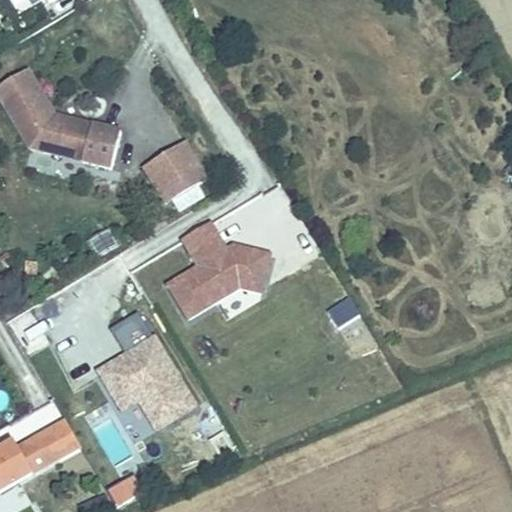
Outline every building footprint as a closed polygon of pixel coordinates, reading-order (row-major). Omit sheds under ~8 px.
[(55,122),(27,75),(0,91),(0,103),(31,154),(65,163),(68,149),(87,154),(84,168),(113,175),(122,139),(55,122)] [(209,188),(188,154),(154,175),(174,209),(209,188)] [(174,209),(154,175),(147,179),(168,213),(174,209)] [(96,259),(121,246),(111,227),(86,239),(96,259)] [(228,255),(212,228),(183,245),(200,272),(170,290),(190,324),(242,292),(262,297),(271,259),(245,253),(244,259),(228,255)] [(244,259),(245,253),(235,250),(228,255),(244,259)] [(329,310),(337,328),(354,320),(345,302),(329,310)] [(145,310),(112,328),(126,355),(97,370),(121,413),(140,403),(156,433),(199,410),(145,310)] [(83,450),(67,423),(45,436),(62,463),(83,450)] [(0,496),(2,500),(62,463),(45,436),(20,451),(16,445),(0,454),(0,496)] [(134,475),(108,491),(119,508),(145,492),(134,475)]
